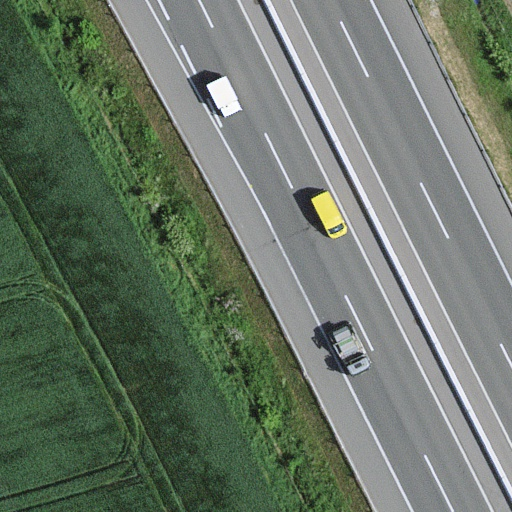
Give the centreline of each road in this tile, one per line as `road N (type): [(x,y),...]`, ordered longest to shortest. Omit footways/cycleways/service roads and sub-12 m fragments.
road 1 (motorway): [(196,0),(445,511)]
road 2 (motorway): [(511,373),(329,0)]
